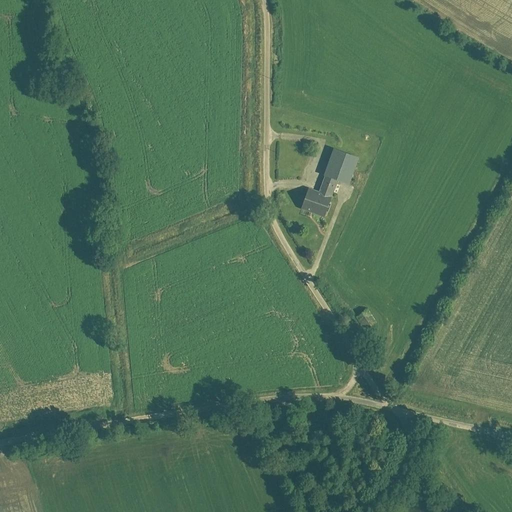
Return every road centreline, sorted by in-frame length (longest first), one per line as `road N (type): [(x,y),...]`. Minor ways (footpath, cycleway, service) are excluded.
road 1 (unclassified): [(353,354),(268,207),(261,0)]
road 2 (unclassified): [(0,440),(332,397)]
road 3 (unclassified): [(389,409),(511,438)]
